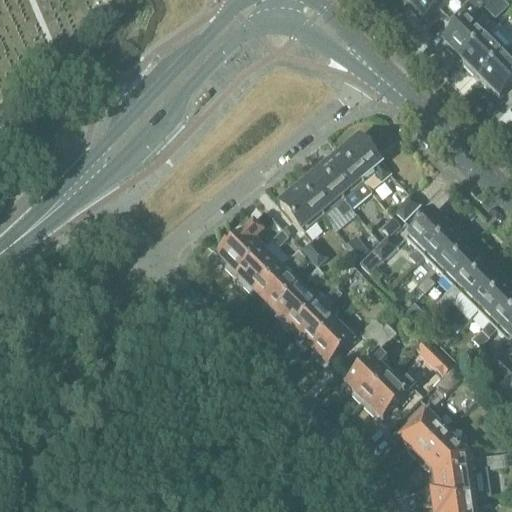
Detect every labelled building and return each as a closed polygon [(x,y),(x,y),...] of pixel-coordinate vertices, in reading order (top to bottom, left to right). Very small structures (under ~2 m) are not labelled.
[(453,0),(411,0),(407,3),(408,5),(409,5),(414,11),(411,13),(419,23),(421,22),(423,25),(454,1),(453,0)] [(457,31),(443,45),(446,48),(445,49),(455,59),(457,57),(462,62),(461,63),(462,65),(479,47),(481,45),(490,36),(471,17),(481,7),(487,0),(470,0),(471,0),(449,22),(457,31)] [(501,0),(487,0),(481,7),(496,21),(509,7),(501,0)] [(479,47),(462,65),(464,67),(463,68),(473,78),(475,75),(480,80),(508,54),(510,51),(511,49),(511,43),(497,29),(490,36),(481,45),(479,47)] [(480,80),(480,81),(484,85),(482,86),(489,93),(491,92),(499,100),(511,87),(511,49),(510,51),(508,54),(480,80)] [(341,156),(340,157),(365,187),(374,179),(380,186),(390,178),(361,143),(360,141),(355,145),(350,150),(348,147),(340,154),(341,156)] [(322,171),(320,174),(353,213),(373,196),(365,187),(340,157),(338,159),(332,164),(331,163),(321,170),(322,171)] [(302,188),(300,190),(325,220),(336,211),(344,220),(353,213),(320,174),(318,175),(318,176),(312,181),(311,179),(302,187),(302,188)] [(282,206),(280,208),(281,209),(304,237),(305,237),(316,227),(325,220),(300,190),(298,191),(299,192),(293,197),(291,195),(282,203),(283,205),(282,206)] [(420,210),(410,200),(395,215),(404,225),(420,210)] [(433,215),(405,242),(416,253),(408,261),(417,270),(425,262),(424,261),(451,233),(450,232),(449,233),(444,227),(446,225),(437,216),(436,218),(433,215)] [(237,243),(235,241),(217,259),(227,269),(225,271),(235,281),(237,279),(265,250),(257,242),(273,226),(265,217),(245,237),(244,236),(237,243)] [(393,222),(383,232),(389,239),(400,228),(393,222)] [(451,233),(424,261),(443,280),(471,250),(455,234),(454,236),(451,233)] [(288,242),(281,235),(272,244),(279,251),(288,242)] [(357,240),(347,248),(359,263),(369,255),(357,240)] [(397,250),(387,241),(372,256),(382,265),(397,250)] [(313,245),(311,246),(303,253),(317,270),(327,262),(313,245)] [(265,250),(237,279),(245,287),(243,289),(253,300),(255,298),(284,269),(265,250)] [(460,297),(487,270),(486,269),(485,270),(480,265),(483,262),(471,250),(443,280),(453,290),(445,297),(446,298),(437,306),(444,313),(460,297)] [(300,255),(290,265),(296,271),(305,261),(300,255)] [(284,269),(255,298),(263,306),(261,308),(271,318),(274,316),(302,287),(284,269)] [(478,315),(506,288),(505,287),(504,288),(499,282),(501,280),(492,271),(490,273),(487,270),(460,297),(478,315)] [(318,272),(309,281),(315,287),(323,279),(318,272)] [(420,288),(419,290),(426,297),(435,288),(435,287),(428,280),(420,288)] [(302,287),(274,316),(282,324),(280,327),(289,336),(291,334),(320,305),(302,287)] [(497,334),(511,319),(511,290),(509,291),(506,288),(478,315),(489,326),(472,344),(480,351),(497,334)] [(335,293),(327,301),(333,307),(341,299),(335,293)] [(308,354),(310,352),(339,324),(320,305),(291,334),(300,342),(297,344),(308,354)] [(375,325),(360,339),(369,348),(373,345),(386,329),(399,317),(391,309),(375,325)] [(465,316),(450,330),(456,337),(471,322),(465,316)] [(511,319),(497,334),(507,344),(500,350),(510,358),(511,356),(511,319)] [(339,324),(310,352),(317,360),(315,363),(325,372),(327,370),(329,372),(358,343),(339,324)] [(382,352),(384,350),(396,338),(386,329),(373,345),(381,353),(382,352)] [(379,355),(346,388),(354,396),(351,399),(361,409),(393,377),(383,367),(387,363),(379,355)] [(489,376),(499,386),(511,373),(511,364),(506,358),(489,376)] [(443,361),(434,370),(444,380),(453,371),(443,361)] [(444,380),(436,389),(445,398),(462,380),(453,371),(444,380)] [(393,377),(361,409),(372,420),(374,417),(383,426),(412,395),(416,392),(397,373),(393,377)] [(499,406),(509,396),(511,392),(511,373),(499,386),(489,397),(499,406)] [(407,435),(400,442),(410,452),(407,455),(417,464),(449,433),(429,414),(412,430),(411,428),(405,434),(407,435)] [(449,433),(417,464),(428,475),(430,473),(434,473),(435,481),(475,476),(475,470),(473,457),(449,433)] [(511,457),(484,461),(486,474),(506,471),(511,470),(511,457)] [(436,491),(432,491),(435,508),(479,502),(490,500),(486,474),(475,476),(435,481),(436,491)] [(480,511),(479,502),(435,508),(435,511),(480,511)]
